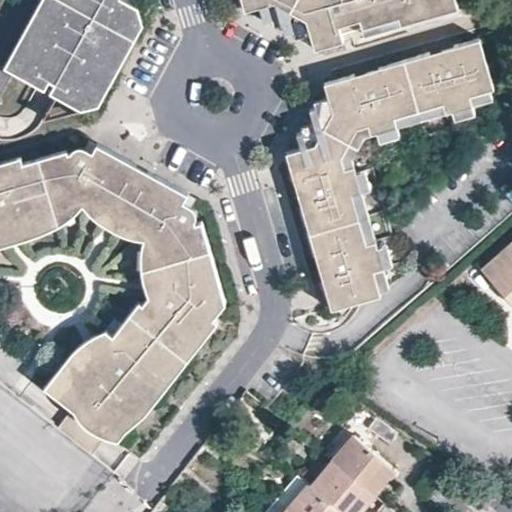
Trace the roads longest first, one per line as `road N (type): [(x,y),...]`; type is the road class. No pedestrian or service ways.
road 1 (residential): [(217,94),(273,293),(273,319),(139,492)]
road 2 (residential): [(483,10),(217,94)]
